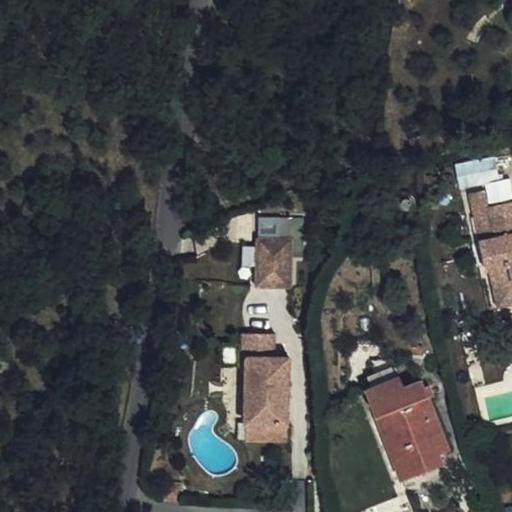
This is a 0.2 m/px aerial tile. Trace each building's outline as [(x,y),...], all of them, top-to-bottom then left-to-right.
[(482,170),(467,175),(471,193),(487,189),(482,170)] [(510,309),(511,308),(511,217),(504,219),(510,251),(493,255),(499,280),(500,285),(504,285),(510,309)] [(315,304),(317,256),(283,253),(281,302),(315,304)] [(493,255),(484,257),(490,282),(499,280),(493,255)] [(273,373),(271,439),(311,442),(314,374),(273,373)] [(399,400),(395,388),(358,401),(397,497),(447,478),(416,394),(399,400)] [(271,439),(270,454),(311,457),(311,442),(271,439)]
